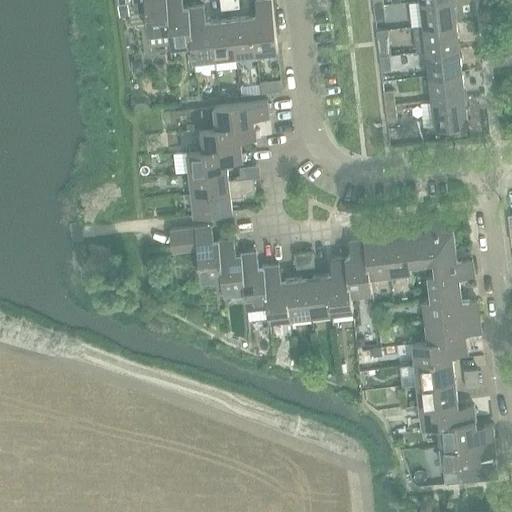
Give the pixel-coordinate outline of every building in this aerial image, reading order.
[(127,0),(117,1),(119,16),(129,15),(127,0)] [(133,0),(135,13),(147,12),(149,32),(150,45),(171,43),(170,30),(166,0),(133,0)] [(171,46),(192,44),(193,43),(188,6),(183,7),(182,0),(166,0),(170,30),(171,43),(171,46)] [(229,0),(220,0),(221,9),(230,8),(229,0)] [(255,0),(257,14),(252,15),(256,52),(277,50),(272,0),(255,0)] [(420,0),(424,25),(456,21),(453,0),(420,0)] [(384,4),(374,5),(376,20),(386,19),(384,4)] [(203,5),(188,6),(193,43),(192,44),(194,59),(195,70),(216,67),(215,57),(210,20),(205,20),(203,5)] [(235,55),(256,52),(252,15),(231,17),(235,55)] [(215,57),(235,55),(231,17),(210,20),(215,57)] [(424,25),(414,26),(416,51),(427,50),(459,46),(456,21),(424,25)] [(388,40),(378,41),(380,55),(390,54),(388,40)] [(427,50),(429,75),(462,71),(459,46),(427,50)] [(390,54),(380,55),(382,70),(391,69),(390,54)] [(429,75),(432,100),(465,96),(462,71),(429,75)] [(280,78),(259,80),(261,92),(267,91),(282,90),(280,78)] [(394,90),(384,91),(386,105),(395,104),(394,90)] [(149,92),(131,94),(132,106),(150,104),(149,92)] [(432,100),(420,101),(423,126),(435,124),(435,125),(468,121),(465,96),(432,100)] [(217,126),(254,122),(254,117),(269,115),(268,99),(214,105),(216,126),(217,126)] [(395,104),(386,105),(387,120),(397,119),(395,104)] [(203,149),(241,145),(240,139),(256,137),(254,122),(217,126),(216,126),(201,128),(203,148),(203,149)] [(190,171),(228,167),(227,162),(242,160),(241,145),(203,149),(203,148),(187,150),(189,164),(190,171)] [(189,164),(177,165),(177,172),(190,171),(189,164)] [(192,192),(230,188),(228,167),(190,171),(192,192)] [(253,176),(238,178),(239,187),(254,185),(253,176)] [(254,185),(239,187),(240,196),(254,194),(254,185)] [(232,209),(230,188),(192,192),(194,213),(232,209)] [(426,230),(406,232),(409,254),(410,254),(426,253),(426,260),(435,259),(436,271),(429,272),(430,281),(437,281),(439,298),(461,295),(459,275),(474,274),(472,258),(457,260),(453,227),(442,228),(441,213),(424,215),(426,230)] [(411,270),(410,254),(409,254),(406,232),(401,233),(399,218),(384,219),(390,272),(411,270)] [(369,275),(370,275),(390,272),(384,219),(368,221),(370,237),(365,237),(369,275)] [(222,276),(223,276),(219,239),(213,239),(211,224),(195,225),(195,226),(170,229),(173,249),(198,246),(201,278),(222,276)] [(224,292),(245,289),(245,288),(246,288),(241,252),(236,253),(234,237),(219,239),(223,276),(222,276),(224,292)] [(372,291),(370,275),(369,275),(365,237),(350,239),(352,255),(346,255),(350,293),(351,292),(353,309),(351,293),(372,291)] [(256,250),(241,252),(246,288),(245,288),(245,289),(247,305),(268,303),(264,265),(258,266),(256,250)] [(313,252),(304,253),(306,267),(314,266),(313,252)] [(304,253),(296,254),(297,268),(306,267),(304,253)] [(332,311),(353,309),(351,292),(350,293),(346,255),(331,257),(333,273),(327,274),(332,311)] [(269,318),(290,316),(286,279),(281,279),(279,264),(264,265),(268,303),(269,318)] [(311,314),(332,311),(327,274),(307,276),(311,314)] [(290,316),(311,314),(307,276),(286,279),(290,316)] [(426,320),(479,314),(477,298),(462,300),(461,295),(439,298),(424,300),(426,320)] [(426,320),(428,339),(429,340),(466,336),(466,331),(481,329),(479,314),(426,320)] [(392,324),(379,326),(381,341),(394,339),(392,324)] [(372,325),(360,327),(362,342),(374,340),(372,325)] [(415,363),(454,359),(453,354),(468,352),(466,336),(429,340),(428,339),(413,341),(415,363)] [(415,363),(400,365),(402,386),(418,384),(456,380),(454,359),(415,363)] [(478,368),(464,369),(465,378),(479,376),(478,368)] [(479,376),(465,378),(466,387),(480,385),(479,376)] [(418,384),(420,405),(459,400),(456,380),(418,384)] [(439,423),(476,419),(475,404),(459,406),(459,400),(420,405),(422,425),(439,423)] [(439,423),(441,443),(494,437),(492,422),(477,424),(476,419),(439,423)] [(494,437),(441,443),(444,464),(458,463),(460,482),(498,477),(496,458),(481,460),(481,455),(496,453),(494,437)]
